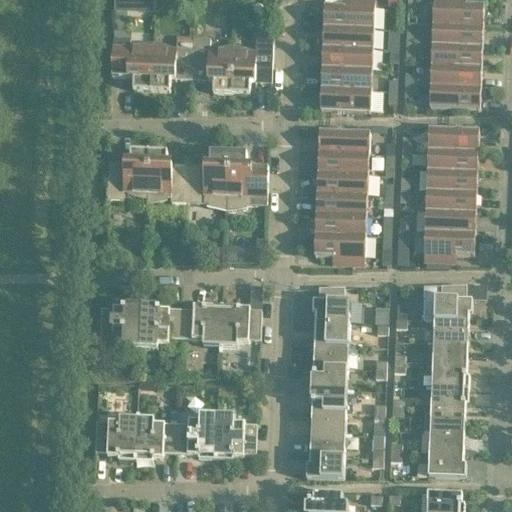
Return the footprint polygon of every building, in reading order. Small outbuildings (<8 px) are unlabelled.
[(388,0),(388,11),(400,11),(400,0),(388,0)] [(434,0),(434,29),(484,31),(485,8),(459,7),(459,0),(434,0)] [(115,1),(115,13),(127,13),(127,1),(115,1)] [(325,9),(325,31),(375,33),(376,3),(351,2),(351,10),(325,9)] [(408,2),(408,14),(417,14),(417,2),(408,2)] [(204,15),(204,6),(195,6),(194,15),(204,15)] [(484,31),(434,29),(433,49),(483,51),(484,31)] [(375,33),(325,31),(324,51),(374,53),(375,33)] [(406,37),(406,48),(415,48),(416,37),(406,37)] [(235,49),(234,49),(232,98),(251,98),(251,86),(273,87),(274,59),(274,40),(257,40),(256,56),(254,56),(254,54),(252,53),(250,52),(248,52),(246,51),(245,51),(243,50),(241,50),(239,50),(237,49),(235,49)] [(194,45),(193,45),(192,84),(214,85),(214,97),(232,98),(234,49),(231,49),(226,49),(224,50),(220,50),(217,51),(214,52),(214,55),(211,55),(211,42),(194,41),(194,45)] [(138,48),(134,49),(134,52),(131,52),(131,43),(114,42),(113,81),(134,82),(134,94),(152,94),(154,46),(148,46),(144,47),(138,48)] [(390,54),(399,54),(399,43),(391,43),(390,54)] [(156,46),(154,46),(152,94),(171,95),(171,83),(192,84),(193,45),(178,45),(177,53),(174,53),(174,51),(170,49),(167,48),(165,48),(161,47),(156,46)] [(415,48),(406,48),(405,69),(415,69),(415,48)] [(483,51),(433,49),(432,70),(483,72),(483,51)] [(374,53),(324,51),(323,72),(373,74),(374,53)] [(399,54),(390,54),(389,68),(398,68),(399,54)] [(432,70),(431,90),(482,92),(483,72),(432,70)] [(323,72),(322,92),(372,94),(373,74),(323,72)] [(404,89),(414,89),(415,78),(405,77),(404,89)] [(389,84),(388,95),(398,95),(398,85),(389,84)] [(414,89),(404,89),(404,102),(414,103),(414,89)] [(482,92),(431,90),(431,112),(481,114),(482,92)] [(372,94),(322,92),(321,115),(371,117),(372,94)] [(398,95),(388,95),(388,108),(397,108),(398,95)] [(430,132),(429,154),(479,156),(480,134),(430,132)] [(320,134),(320,157),(370,158),(371,136),(320,134)] [(402,142),(402,153),(412,153),(412,142),(402,142)] [(386,148),(386,159),(395,159),(396,149),(386,148)] [(412,153),(402,153),(401,167),(411,167),(412,153)] [(148,203),(149,154),(132,154),(131,166),(109,165),(108,204),(125,204),(125,195),(128,196),(128,198),(132,200),(138,201),(141,202),(147,203),(148,203)] [(148,203),(147,203),(147,207),(153,207),(159,206),(167,204),(168,204),(168,201),(171,201),(171,206),(187,207),(188,178),(189,178),(189,168),(168,167),(168,155),(149,154),(148,203)] [(479,156),(429,154),(428,174),(478,177),(479,156)] [(205,179),(189,178),(188,178),(187,207),(208,207),(208,210),(210,211),(214,212),(219,214),(223,214),(227,215),(229,157),(211,157),(211,169),(206,168),(205,179)] [(229,157),(227,215),(232,215),(236,214),(239,214),(244,213),(248,212),(248,209),(268,210),(269,182),(253,181),(253,170),(248,170),(248,158),(229,157)] [(320,157),(319,177),(369,179),(370,158),(320,157)] [(395,159),(386,159),(385,173),(395,173),(395,159)] [(428,174),(427,195),(478,197),(478,177),(428,174)] [(369,179),(319,177),(318,197),(368,199),(369,179)] [(401,183),(400,194),(410,194),(410,183),(401,183)] [(384,189),(384,200),(393,200),(393,189),(384,189)] [(410,194),(400,194),(400,208),(410,208),(410,194)] [(427,195),(427,215),(477,217),(478,197),(427,195)] [(368,199),(318,197),(317,218),(367,220),(368,199)] [(393,200),(384,200),(383,220),(392,221),(393,200)] [(427,215),(426,236),(476,238),(477,217),(427,215)] [(317,218),(316,238),(367,240),(367,220),(317,218)] [(392,221),(383,220),(383,241),(392,241),(392,221)] [(400,223),(399,235),(408,235),(409,224),(400,223)] [(408,235),(399,235),(398,255),(407,256),(408,235)] [(476,238),(426,236),(425,266),(449,267),(449,259),(475,260),(476,238)] [(367,240),(316,238),(315,261),(341,262),(341,269),(365,270),(367,240)] [(392,241),(383,241),(382,254),(391,254),(392,241)] [(240,265),(241,248),(228,248),(228,265),(240,265)] [(185,268),(185,254),(174,254),(173,268),(174,268),(185,268)] [(196,254),(185,254),(185,268),(192,268),(196,268),(196,254)] [(128,255),(128,269),(144,269),(144,255),(128,255)] [(442,291),(425,291),(425,325),(435,325),(469,326),(469,318),(472,318),(473,304),(467,303),(467,290),(442,291)] [(316,327),(350,328),(351,306),(345,305),(346,292),(320,293),(320,304),(314,304),(313,319),(316,319),(316,327)] [(354,324),(364,323),(362,306),(352,307),(354,324)] [(182,314),(181,344),(204,345),(204,350),(221,350),(222,308),(205,307),(205,310),(195,310),(194,315),(182,314)] [(141,352),(142,309),(125,308),(125,312),(115,311),(114,314),(103,313),(101,343),(113,343),(113,345),(124,346),(124,351),(141,352)] [(241,308),(222,308),(221,350),(239,351),(239,346),(250,346),(250,344),(261,344),(263,315),(251,315),(251,312),(240,312),(241,308)] [(142,309),(141,352),(159,353),(159,348),(170,348),(170,343),(181,344),(182,314),(160,313),(160,310),(142,309)] [(376,312),(376,328),(389,329),(390,312),(376,312)] [(396,323),(396,332),(407,332),(407,323),(396,323)] [(435,325),(434,347),(468,348),(469,326),(435,325)] [(350,328),(316,327),(314,349),(350,350),(350,328)] [(378,330),(378,337),(389,338),(389,330),(378,330)] [(434,347),(433,369),(467,370),(468,348),(434,347)] [(350,350),(314,349),(313,371),(349,373),(350,350)] [(395,368),(405,368),(406,359),(395,359),(395,368)] [(376,374),(387,374),(388,365),(377,364),(376,374)] [(405,368),(395,368),(394,376),(405,377),(405,368)] [(433,369),(432,391),(470,393),(470,378),(467,378),(467,370),(433,369)] [(349,373),(313,371),(313,379),(309,379),(309,393),(348,395),(349,373)] [(387,374),(376,374),(376,382),(387,383),(387,374)] [(432,391),(431,414),(466,415),(466,407),(469,407),(470,393),(432,391)] [(348,395),(309,393),(309,408),(312,408),(312,416),(347,417),(352,417),(353,409),(347,409),(348,395)] [(393,412),(404,413),(404,404),(393,403),(393,412)] [(375,418),(386,419),(386,409),(376,409),(375,418)] [(404,413),(393,412),(393,421),(404,422),(404,413)] [(466,415),(431,414),(431,436),(465,437),(466,415)] [(312,416),(311,438),(346,439),(347,417),(312,416)] [(386,419),(375,418),(375,426),(385,427),(386,419)] [(177,428),(176,458),(199,459),(199,462),(216,463),(218,420),(201,419),(200,424),(190,424),(189,429),(177,428)] [(218,420),(216,463),(234,464),(234,460),(245,461),(245,458),(256,459),(258,429),(246,429),(246,426),(236,426),(236,421),(218,420)] [(136,464),(137,421),(120,421),(120,426),(110,425),(109,428),(98,427),(96,457),(108,457),(108,460),(119,460),(119,463),(136,464)] [(156,422),(137,421),(136,464),(154,465),(154,462),(165,462),(165,457),(176,458),(177,428),(172,428),(155,427),(156,422)] [(431,436),(430,458),(464,459),(465,437),(431,436)] [(346,439),(311,438),(311,460),(345,461),(346,439)] [(392,448),(391,457),(402,457),(402,448),(392,448)] [(372,463),(384,463),(384,453),(373,453),(372,463)] [(402,457),(391,457),(391,466),(402,466),(402,457)] [(430,458),(423,457),(423,467),(429,467),(429,481),(466,482),(467,467),(464,467),(464,459),(430,458)] [(345,461),(311,460),(311,468),(308,468),(307,483),(345,484),(345,461)] [(384,463),(372,463),(372,472),(383,472),(384,463)] [(428,496),(427,511),(465,511),(466,506),(463,506),(463,497),(428,496)] [(306,506),(305,511),(349,511),(350,508),(344,508),(344,499),(310,498),(309,506),(306,506)] [(390,499),(389,508),(401,509),(401,500),(390,499)] [(371,500),(371,509),(382,509),(382,500),(371,500)]
